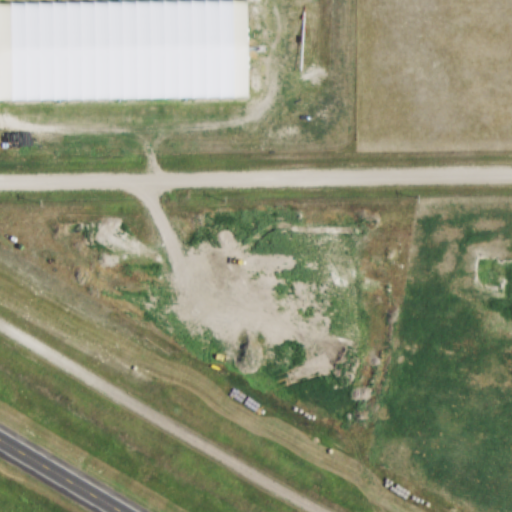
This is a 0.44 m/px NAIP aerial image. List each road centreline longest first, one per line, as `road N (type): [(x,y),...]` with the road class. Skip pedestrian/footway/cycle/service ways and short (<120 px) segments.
road 1 (residential): [(0,182),(511,175)]
road 2 (primary): [(125,511),(0,437)]
